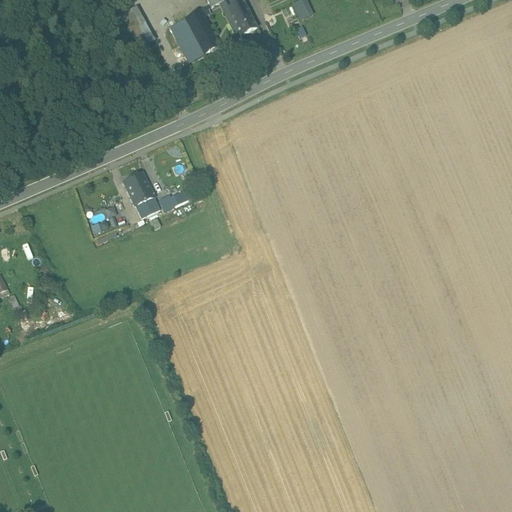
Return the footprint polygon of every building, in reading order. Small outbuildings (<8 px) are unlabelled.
[(222,0),(206,0),(211,9),(224,3),(222,0)] [(227,9),(243,1),(241,0),(222,0),(224,3),(227,9)] [(306,0),(303,0),(293,5),(300,21),(314,15),(306,0)] [(241,38),(257,30),(243,1),(227,9),(241,38)] [(167,2),(157,7),(164,20),(165,19),(170,29),(179,24),(167,2)] [(132,13),(122,18),(130,33),(140,27),(132,13)] [(201,13),(186,21),(205,56),(220,49),(201,13)] [(205,56),(186,21),(179,24),(170,29),(184,54),(190,65),(205,56)] [(184,54),(176,59),(181,69),(190,65),(184,54)] [(142,174),(124,183),(135,208),(154,199),(142,174)] [(182,192),(159,202),(164,214),(187,204),(182,192)] [(154,199),(135,208),(142,220),(160,212),(154,199)] [(108,219),(117,216),(114,207),(105,210),(108,219)] [(99,226),(104,233),(115,226),(111,219),(99,226)] [(99,224),(91,227),(94,236),(102,233),(99,224)] [(8,291),(2,280),(0,280),(0,296),(1,299),(9,296),(7,292),(8,291)] [(14,296),(8,299),(15,313),(21,310),(14,296)] [(43,327),(46,326),(46,328),(54,326),(52,320),(42,322),(43,327)]
